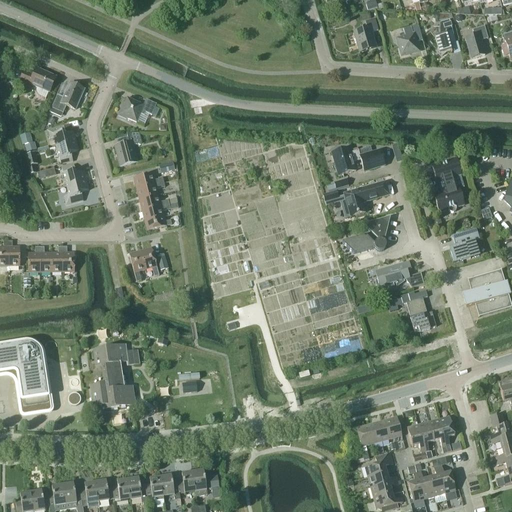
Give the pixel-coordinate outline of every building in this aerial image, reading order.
[(371,10),(377,8),(375,2),(369,4),(371,10)] [(426,12),(429,7),(424,4),(421,9),(426,12)] [(378,31),(375,20),(365,22),(367,29),(354,33),(359,53),(376,48),(371,33),(378,31)] [(456,44),(449,21),(439,23),(440,36),(435,38),(438,49),(437,50),(439,52),(439,55),(441,55),(442,57),(447,53),(451,52),(449,46),(456,44)] [(422,41),(418,26),(403,30),(405,38),(397,40),(402,57),(418,52),(416,43),(422,41)] [(488,39),(484,27),(472,31),(474,36),(465,39),(471,60),(485,56),(481,42),(488,39)] [(511,33),(508,35),(510,40),(504,41),(506,46),(501,48),(504,57),(509,56),(510,61),(511,60),(511,33)] [(13,73),(16,67),(8,64),(6,70),(13,73)] [(56,78),(36,69),(33,76),(24,72),(19,83),(29,88),(30,85),(36,88),(36,92),(37,95),(39,97),(46,100),(48,93),(49,94),(56,78)] [(84,90),(69,84),(63,98),(57,96),(51,109),(63,114),(66,107),(75,111),(84,90)] [(121,108),(118,116),(126,120),(127,119),(136,123),(139,117),(140,115),(144,116),(145,113),(156,118),(159,110),(155,108),(156,105),(146,101),(145,103),(143,106),(127,99),(122,109),(121,108)] [(53,139),(56,148),(75,143),(73,134),(66,136),(63,127),(47,131),(49,140),(53,139)] [(24,145),(26,153),(37,150),(35,143),(32,144),(30,134),(20,136),(23,146),(24,145)] [(139,134),(126,134),(129,144),(115,147),(120,167),(136,163),(132,146),(142,144),(139,134)] [(78,152),(75,143),(56,148),(60,165),(73,162),(70,154),(78,152)] [(353,164),(360,161),(364,173),(385,167),(380,151),(372,154),(370,148),(350,154),(348,149),(331,154),(338,177),(355,172),(353,164)] [(37,165),(35,154),(25,156),(30,175),(35,174),(34,166),(37,165)] [(436,180),(438,179),(442,193),(434,196),(439,214),(448,211),(450,213),(453,213),(455,211),(456,209),(464,206),(458,189),(455,178),(461,176),(456,159),(432,167),(436,180)] [(174,171),(172,163),(159,166),(161,175),(174,171)] [(66,187),(86,182),(83,173),(76,174),(74,166),(61,169),(66,187)] [(54,169),(46,171),(48,178),(56,176),(54,169)] [(136,190),(163,183),(162,179),(154,181),(152,174),(133,179),(136,190)] [(349,189),(346,180),(334,183),(336,192),(349,189)] [(86,182),(66,187),(68,196),(64,198),(66,206),(83,202),(81,193),(88,191),(86,182)] [(139,201),(157,196),(156,190),(165,188),(163,183),(136,190),(139,201)] [(389,197),(385,183),(343,195),(350,218),(365,214),(362,204),(389,197)] [(339,203),(336,193),(323,196),(326,206),(339,203)] [(139,201),(142,212),(169,205),(168,201),(159,203),(157,196),(139,201)] [(142,212),(144,222),(163,217),(161,212),(170,210),(169,205),(142,212)] [(164,222),(163,217),(144,222),(147,232),(165,227),(171,225),(170,221),(164,222)] [(384,242),(390,218),(363,226),(378,241),(376,242),(375,243),(374,245),(365,237),(342,243),(354,255),(374,249),(375,250),(375,251),(376,252),(377,252),(378,252),(379,253),(380,253),(381,252),(382,252),(383,252),(384,251),(385,250),(385,249),(385,248),(386,247),(386,246),(386,245),(385,244),(385,243),(384,242)] [(479,241),(476,230),(452,237),(455,246),(457,245),(458,247),(450,250),(454,263),(452,263),(453,264),(479,256),(479,255),(478,256),(474,243),(479,241)] [(8,242),(8,268),(20,268),(19,249),(12,249),(12,242),(8,242)] [(39,274),(39,248),(35,248),(35,255),(28,255),(28,274),(39,274)] [(44,248),(39,248),(39,274),(51,274),(51,255),(44,255),(44,248)] [(58,254),(51,255),(51,274),(62,274),(62,248),(58,248),(58,254)] [(62,248),(62,274),(74,273),(74,254),(67,254),(67,248),(62,248)] [(140,252),(145,271),(152,269),(154,278),(159,276),(151,249),(140,252)] [(139,272),(145,271),(140,252),(129,255),(136,282),(141,281),(139,272)] [(168,269),(164,255),(156,257),(160,272),(168,269)] [(379,275),(376,276),(379,288),(381,288),(394,288),(393,284),(394,284),(397,288),(397,287),(403,282),(404,283),(403,281),(404,280),(407,283),(411,290),(424,286),(420,274),(410,277),(410,275),(408,276),(404,265),(409,263),(378,272),(379,275)] [(505,283),(501,270),(467,280),(471,293),(462,295),(466,308),(474,306),(478,319),(511,309),(508,296),(511,295),(507,283),(505,283)] [(428,298),(426,292),(414,295),(413,294),(408,295),(410,303),(406,304),(410,320),(413,330),(418,329),(419,334),(430,331),(429,330),(436,328),(432,313),(427,315),(422,299),(428,298)] [(394,299),(389,300),(390,302),(387,303),(390,313),(404,309),(401,299),(394,301),(394,299)] [(0,376),(3,376),(4,376),(5,376),(6,376),(7,376),(7,377),(8,377),(9,377),(10,377),(10,378),(11,378),(12,379),(13,380),(14,380),(14,381),(15,381),(15,382),(15,383),(16,383),(16,384),(16,385),(17,386),(21,413),(21,414),(21,415),(22,415),(23,415),(23,416),(24,416),(25,416),(48,412),(49,412),(49,411),(50,411),(50,410),(50,409),(50,408),(42,355),(42,354),(42,353),(42,352),(41,352),(41,351),(41,350),(40,350),(40,349),(39,348),(39,347),(38,347),(38,346),(37,346),(36,345),(35,344),(34,344),(33,344),(33,343),(32,343),(31,343),(30,343),(29,343),(29,342),(28,342),(27,342),(26,343),(25,343),(0,346),(0,376)] [(126,354),(125,346),(93,351),(95,368),(101,367),(104,385),(90,387),(93,408),(104,407),(105,411),(135,406),(132,388),(124,389),(123,384),(120,364),(127,363),(127,367),(139,365),(137,352),(126,354)] [(511,409),(511,395),(508,381),(497,384),(502,403),(509,401),(511,409)] [(196,393),(195,383),(181,385),(183,395),(187,395),(196,393)] [(76,407),(78,406),(79,405),(80,404),(80,403),(80,401),(80,400),(80,398),(79,397),(78,396),(77,395),(76,395),(74,394),(73,395),(71,395),(70,396),(69,397),(68,398),(68,400),(68,401),(68,403),(69,404),(69,405),(71,406),(72,407),(73,407),(75,407),(76,407)] [(501,414),(489,417),(491,424),(503,421),(501,414)] [(449,418),(438,421),(445,448),(447,454),(447,455),(451,454),(447,439),(454,437),(449,418)] [(396,419),(383,422),(388,442),(401,438),(396,419)] [(441,449),(445,448),(438,421),(428,424),(433,443),(439,441),(441,449)] [(490,442),(511,436),(511,424),(504,427),(503,421),(491,424),(493,430),(496,429),(497,436),(489,438),(490,442)] [(383,422),(369,426),(374,445),(388,442),(383,422)] [(433,443),(428,424),(417,427),(424,454),(428,453),(426,445),(433,443)] [(374,445),(369,426),(356,430),(361,449),(374,445)] [(424,454),(417,427),(406,429),(411,449),(418,447),(420,455),(424,454)] [(499,444),(501,450),(511,447),(511,436),(490,442),(491,446),(499,444)] [(511,447),(501,450),(503,457),(495,459),(496,463),(511,458),(511,447)] [(364,469),(367,479),(386,474),(384,468),(392,466),(389,455),(374,459),(376,466),(364,469)] [(511,469),(511,458),(496,463),(497,467),(505,465),(506,471),(511,469)] [(407,469),(409,475),(416,474),(415,467),(407,469)] [(438,468),(437,469),(444,496),(455,493),(450,474),(443,476),(441,468),(438,468)] [(435,478),(429,479),(434,498),(444,496),(437,469),(433,470),(435,478)] [(511,469),(506,471),(508,477),(495,481),(497,489),(511,484),(511,469)] [(220,492),(217,477),(210,478),(204,479),(203,471),(192,473),(195,493),(195,498),(207,496),(206,491),(207,491),(206,491),(211,490),(211,493),(220,492)] [(184,495),(195,493),(192,473),(181,475),(182,483),(177,484),(179,495),(184,494),(184,495)] [(434,498),(429,479),(422,481),(420,473),(416,474),(423,501),(434,498)] [(388,481),(386,474),(367,479),(370,490),(397,483),(396,479),(388,481)] [(413,504),(423,501),(416,474),(412,475),(414,483),(408,485),(413,504)] [(171,477),(160,479),(163,498),(174,497),(174,500),(176,501),(180,500),(179,495),(177,484),(172,485),(171,477)] [(143,504),(147,504),(145,487),(140,488),(138,479),(128,481),(131,501),(141,499),(141,503),(143,504)] [(145,487),(147,504),(150,503),(152,500),(153,500),(156,504),(164,503),(163,498),(160,479),(149,480),(150,486),(145,487)] [(117,489),(112,490),(114,501),(114,503),(119,503),(131,501),(128,481),(116,483),(117,489)] [(106,482),(95,484),(98,504),(108,502),(114,501),(112,490),(107,491),(106,482)] [(397,483),(370,490),(373,500),(392,495),(390,489),(398,487),(397,483)] [(73,484),(62,486),(66,511),(75,510),(76,511),(83,511),(83,508),(80,492),(74,493),(73,484)] [(85,491),(80,492),(83,508),(87,508),(88,509),(99,508),(98,504),(95,484),(84,485),(85,491)] [(59,511),(66,511),(62,486),(51,488),(52,496),(48,497),(49,508),(49,511),(59,511)] [(44,509),(49,508),(48,497),(42,497),(41,492),(31,493),(33,511),(41,511),(44,511),(44,509)] [(33,511),(31,493),(20,495),(21,503),(15,504),(16,511),(33,511)] [(393,502),(392,495),(373,500),(375,511),(383,509),(395,506),(402,504),(401,499),(393,502)]
